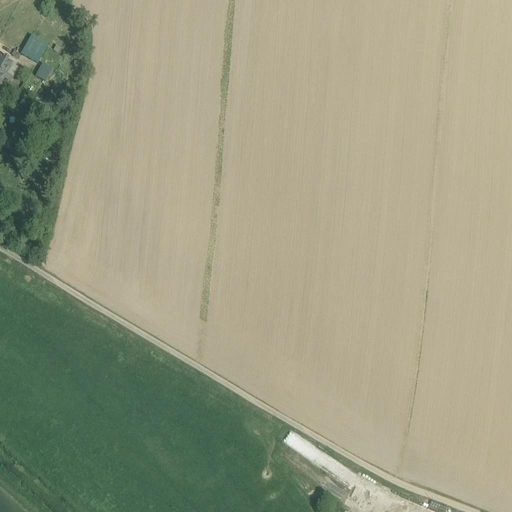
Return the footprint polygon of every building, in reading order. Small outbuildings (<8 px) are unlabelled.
[(39,64),(48,44),(31,37),(22,57),(39,64)] [(12,65),(0,57),(0,73),(5,76),(12,66),(12,65)] [(42,65),(37,76),(45,80),(51,70),(42,65)] [(17,69),(12,66),(5,76),(4,79),(9,82),(17,69)] [(431,511),(398,498),(357,475),(353,484),(392,505),(387,511),(431,511)]
